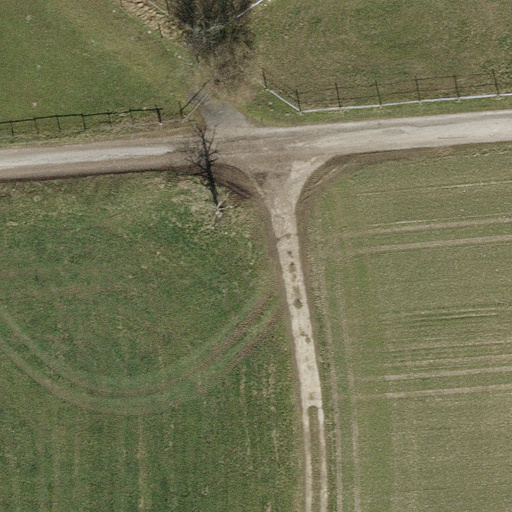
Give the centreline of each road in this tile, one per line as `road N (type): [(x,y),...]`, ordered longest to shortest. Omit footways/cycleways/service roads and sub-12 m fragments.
road 1 (unclassified): [(0,176),(511,138)]
road 2 (track): [(258,158),(329,416),(323,511)]
